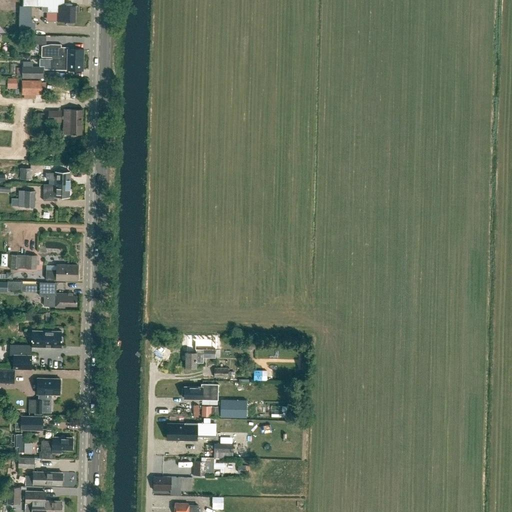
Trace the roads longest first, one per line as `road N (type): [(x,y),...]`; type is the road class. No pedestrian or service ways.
road 1 (secondary): [(92,511),(105,0)]
road 2 (residential): [(148,511),(152,362)]
